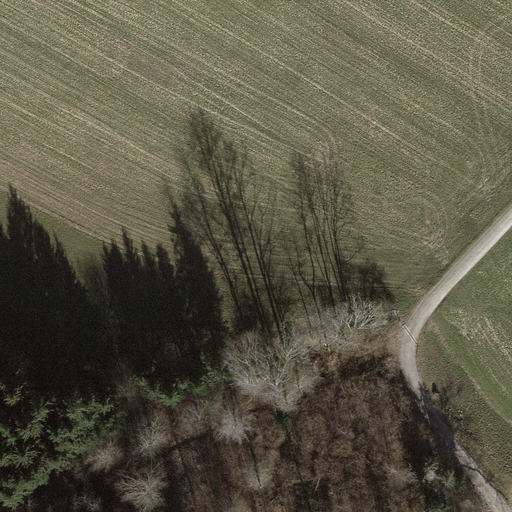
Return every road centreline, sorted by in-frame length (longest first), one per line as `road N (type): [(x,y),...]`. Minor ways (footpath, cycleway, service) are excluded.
road 1 (track): [(407,341),(118,463),(0,490)]
road 2 (track): [(502,511),(418,395),(407,341),(440,290),(511,215)]
